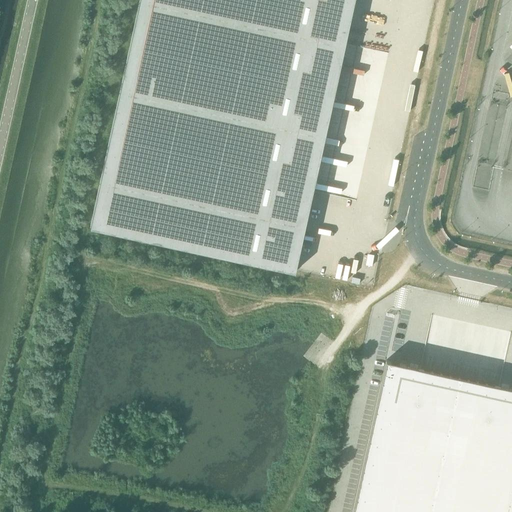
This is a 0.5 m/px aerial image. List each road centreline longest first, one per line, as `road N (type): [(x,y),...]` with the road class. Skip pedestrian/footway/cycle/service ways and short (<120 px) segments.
road 1 (unclassified): [(463,0),(414,230),(440,267),(511,283)]
road 2 (unknown): [(405,0),(356,226),(385,244),(417,241)]
road 3 (tertiary): [(0,140),(31,0)]
